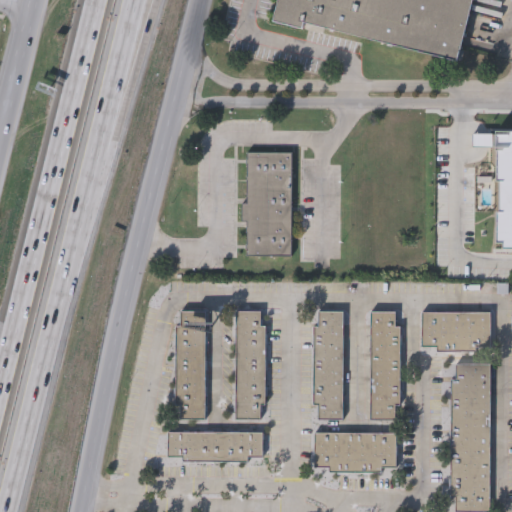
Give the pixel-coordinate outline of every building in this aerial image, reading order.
[(474,0),(458,65),(386,44),(303,26),(302,32),(272,24),(277,0),(474,0)] [(495,135),(511,135),(511,251),(505,252),(505,247),(497,246),(497,217),(495,135)] [(292,152),(291,255),(247,254),(247,221),(246,221),(246,152),(292,152)] [(175,419),(176,311),(207,311),(206,419),(175,419)] [(235,419),(235,311),(265,311),(265,419),(235,419)] [(344,311),(344,419),(314,419),(314,311),(344,311)] [(370,419),(370,311),(399,311),(399,419),(370,419)] [(491,312),(491,351),(422,350),(422,312),(491,312)] [(489,509),(450,509),(451,364),(490,364),(489,509)] [(263,431),(263,460),(167,460),(167,431),(263,431)] [(396,470),(314,470),(314,432),(396,432),(396,470)]
